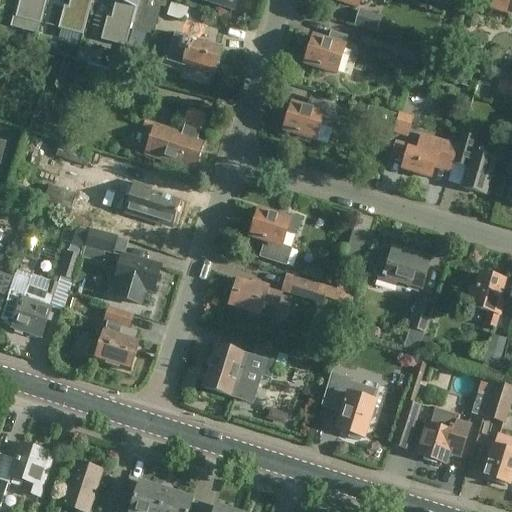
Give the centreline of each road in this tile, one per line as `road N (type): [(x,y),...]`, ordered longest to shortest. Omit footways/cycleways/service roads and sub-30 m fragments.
road 1 (residential): [(511,242),(230,159)]
road 2 (tertiary): [(430,511),(151,425)]
road 3 (residential): [(151,425),(230,159)]
road 4 (residential): [(230,159),(282,0)]
road 5 (tertiary): [(151,425),(0,377)]
